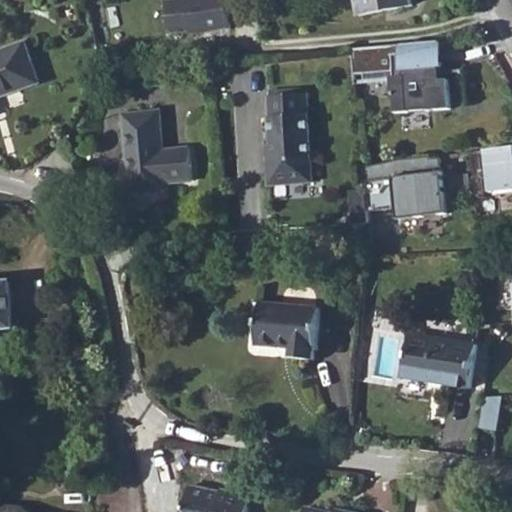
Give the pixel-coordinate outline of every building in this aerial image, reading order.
[(227,0),(179,0),(167,2),(172,35),(192,31),(193,35),(232,28),(227,0)] [(357,0),(360,15),(412,5),(411,0),(357,0)] [(0,96),(40,83),(25,43),(0,51),(0,96)] [(440,44),(402,47),(404,75),(392,77),(397,114),(452,107),(450,78),(442,78),(440,44)] [(270,100),(275,161),(269,162),(272,184),(318,179),(308,97),(270,100)] [(128,197),(167,192),(166,185),(192,182),(189,148),(164,150),(160,111),(124,115),(127,145),(128,144),(129,154),(125,155),(128,197)] [(511,148),(486,151),(491,194),(511,191),(511,148)] [(396,175),(399,206),(400,218),(449,212),(443,156),(432,158),(401,161),(364,165),(366,179),(396,175)] [(366,179),(369,210),(399,206),(396,175),(366,179)] [(0,329),(17,328),(12,285),(0,285),(0,329)] [(292,358),(313,360),(314,351),(317,351),(321,309),(262,303),(257,346),(293,349),(292,358)] [(404,378),(471,388),(478,345),(411,335),(404,378)] [(190,511),(251,511),(255,496),(225,491),(224,495),(194,489),(190,511)]
